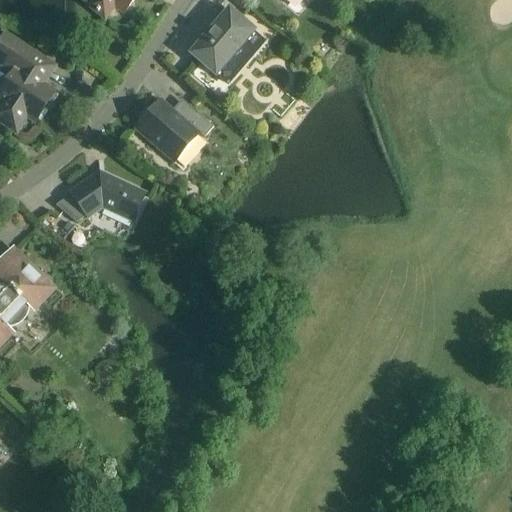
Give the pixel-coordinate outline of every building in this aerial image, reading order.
[(115,7),(124,14),(134,0),(94,0),(89,8),(105,21),(115,7)] [(190,56),(216,78),(255,33),(229,11),(190,56)] [(23,116),(35,124),(55,94),(34,80),(43,66),(2,39),(0,41),(0,65),(13,74),(7,83),(4,84),(0,89),(0,91),(0,93),(0,100),(3,103),(0,107),(0,123),(13,132),(23,116)] [(192,110),(183,121),(161,102),(135,132),(174,165),(199,135),(204,139),(213,129),(192,110)] [(103,210),(133,224),(146,195),(99,174),(70,195),(71,196),(56,207),(76,225),(86,218),(88,220),(103,210)] [(30,308),(33,311),(43,300),(40,297),(46,290),(12,257),(0,269),(0,279),(4,283),(0,287),(0,343),(1,345),(11,334),(8,331),(30,308)]
